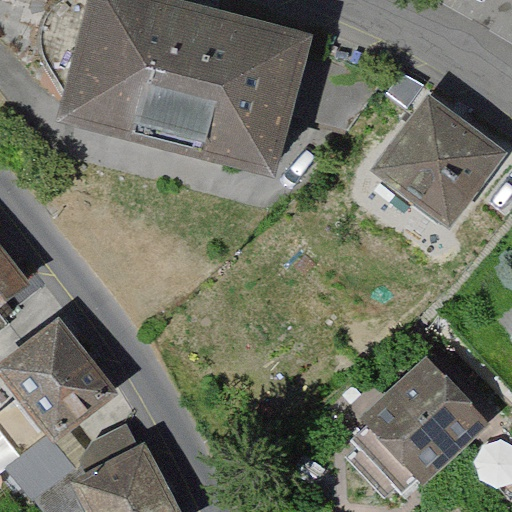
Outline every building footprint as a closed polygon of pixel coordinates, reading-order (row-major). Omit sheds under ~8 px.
[(165,0),(94,0),(64,130),(284,182),(319,36),(165,0)] [(428,97),(373,169),(449,227),(504,155),(428,97)] [(0,253),(0,314),(30,291),(0,253)] [(0,368),(0,373),(53,441),(115,393),(59,322),(0,368)] [(435,355),(367,415),(425,481),(493,420),(435,355)] [(172,511),(143,453),(74,487),(86,511),(172,511)]
